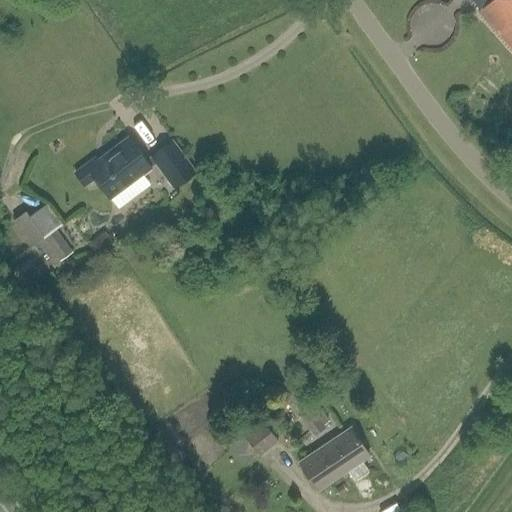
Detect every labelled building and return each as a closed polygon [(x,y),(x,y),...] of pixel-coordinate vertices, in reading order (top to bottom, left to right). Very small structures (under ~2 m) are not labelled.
[(511,0),(468,0),(478,10),(476,11),(511,52),(511,0)] [(95,160),(75,176),(85,188),(95,180),(110,200),(151,169),(129,139),(97,162),(95,160)] [(197,175),(173,142),(149,159),(174,192),(197,175)] [(62,225),(48,206),(28,220),(43,239),(62,225)] [(57,231),(34,248),(42,258),(46,256),(48,259),(44,261),(50,270),(73,254),(57,231)] [(311,410),(301,418),(315,438),(325,431),(311,410)] [(245,438),(260,458),(279,443),(263,423),(245,438)] [(349,471),(355,481),(369,472),(362,462),(371,457),(352,429),(300,464),(319,492),(349,471)] [(151,440),(165,460),(167,458),(173,466),(181,460),(175,452),(178,449),(164,431),(151,440)]
